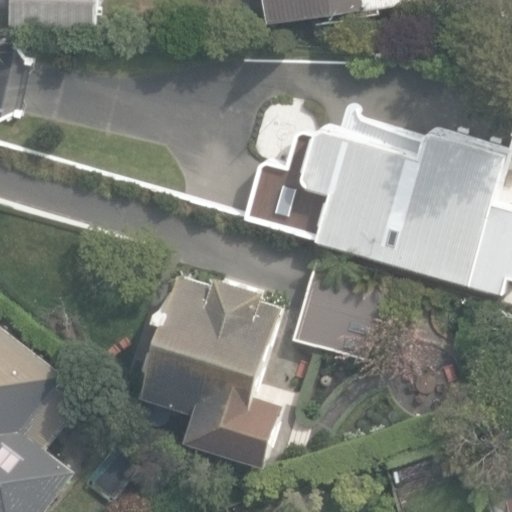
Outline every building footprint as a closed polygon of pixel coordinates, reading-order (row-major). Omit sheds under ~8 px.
[(15,0),(15,20),(100,23),(101,0),(15,0)] [(368,0),(263,0),(266,15),(368,0)] [(472,259),(511,271),(511,197),(492,192),(508,138),(432,119),(425,121),(418,144),(323,117),(316,120),(304,166),(308,175),(331,181),(316,229),(467,276),(472,259)] [(292,327),(364,349),(388,271),(316,249),(292,327)] [(192,436),(269,462),(291,398),(261,387),(290,299),(273,294),(275,287),(221,269),(219,276),(192,267),(150,392),(201,409),(192,436)] [(419,279),(401,274),(393,303),(411,308),(419,279)] [(96,390),(0,318),(0,511),(46,511),(80,466),(54,447),(96,390)]
